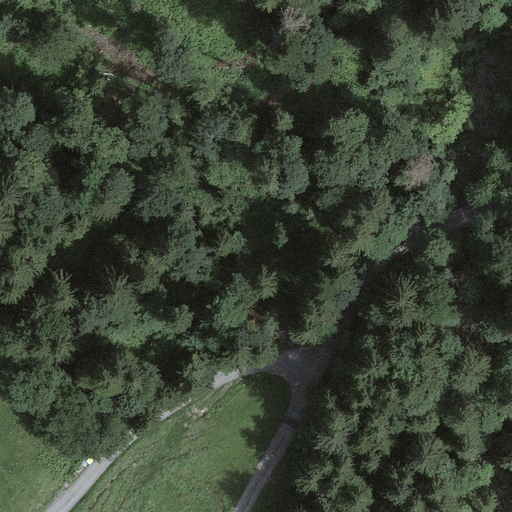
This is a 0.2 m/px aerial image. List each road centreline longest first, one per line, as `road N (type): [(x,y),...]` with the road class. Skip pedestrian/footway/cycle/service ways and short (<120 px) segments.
road 1 (track): [(242,511),(386,258),(407,241),(511,202)]
road 2 (track): [(319,365),(256,364),(210,382),(128,434),(55,511)]
